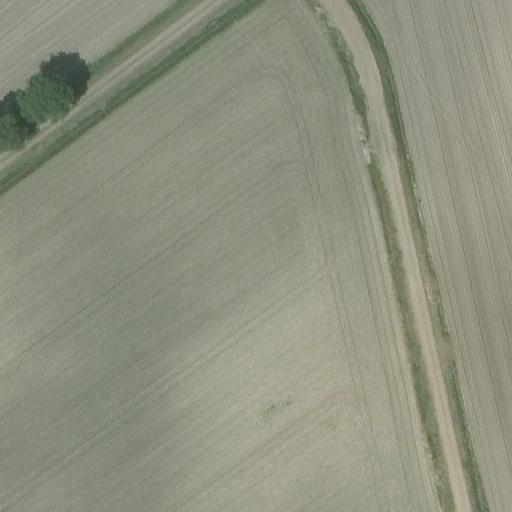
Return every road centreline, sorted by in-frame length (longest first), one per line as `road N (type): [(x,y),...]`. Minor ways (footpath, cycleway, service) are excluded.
road 1 (track): [(331,0),(364,55),(459,511)]
road 2 (track): [(0,166),(222,0)]
